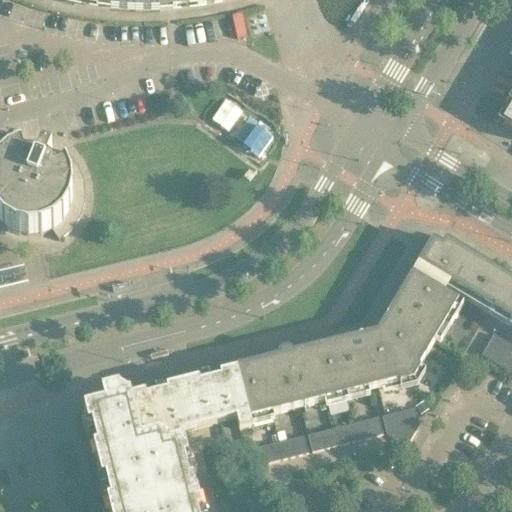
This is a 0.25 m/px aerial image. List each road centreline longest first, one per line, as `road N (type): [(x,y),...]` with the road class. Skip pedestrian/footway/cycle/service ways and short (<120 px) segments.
road 1 (tertiary): [(0,375),(235,315),(277,291),(333,233),(379,157)]
road 2 (tertiary): [(350,141),(304,214),(250,267),(172,299),(0,338)]
road 3 (unclassified): [(321,104),(240,59),(201,55),(129,62),(101,94),(0,119)]
road 4 (tertiary): [(379,157),(511,234)]
road 5 (tertiary): [(435,0),(367,116)]
road 6 (unclassified): [(386,0),(321,104)]
